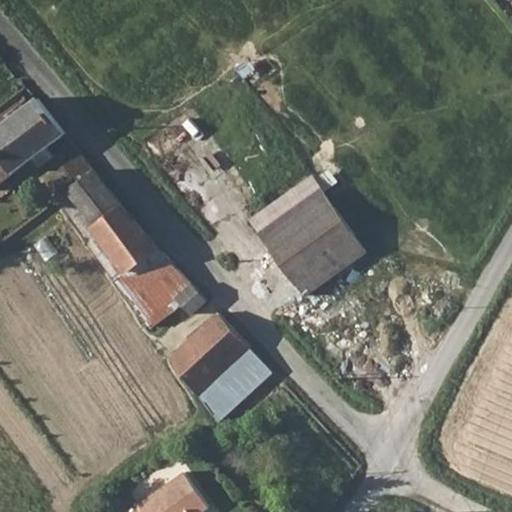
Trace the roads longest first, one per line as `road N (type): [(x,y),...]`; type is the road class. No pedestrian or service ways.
road 1 (unclassified): [(0,29),(227,292),(388,459)]
road 2 (unclassified): [(511,254),(388,459)]
